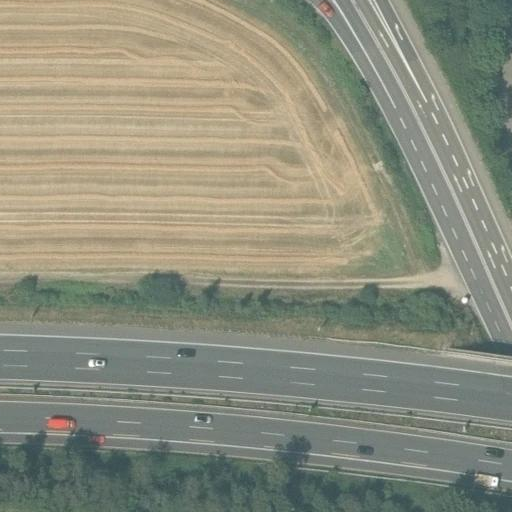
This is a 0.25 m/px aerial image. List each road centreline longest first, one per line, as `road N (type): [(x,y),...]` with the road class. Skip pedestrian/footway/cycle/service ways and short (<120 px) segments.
road 1 (motorway): [(0,419),(310,442),(511,471)]
road 2 (motorway): [(511,403),(150,367),(0,362)]
road 3 (track): [(434,284),(0,289)]
road 4 (track): [(434,284),(309,27),(270,0)]
road 5 (secondary): [(392,71),(511,330)]
